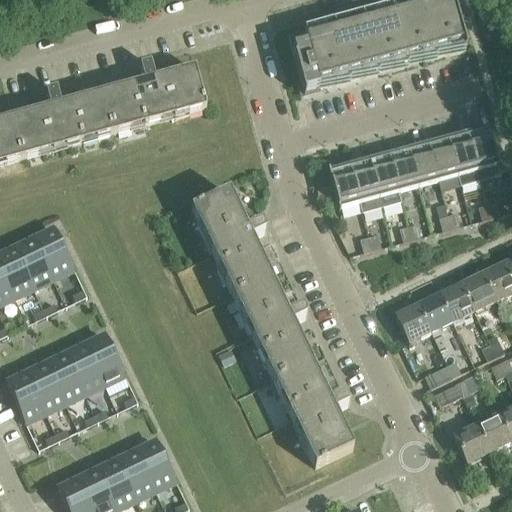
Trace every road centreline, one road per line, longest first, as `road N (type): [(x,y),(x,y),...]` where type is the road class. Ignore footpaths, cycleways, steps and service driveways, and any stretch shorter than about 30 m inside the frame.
road 1 (residential): [(415,458),(293,198),(280,145)]
road 2 (residential): [(0,71),(247,1)]
road 3 (residential): [(280,145),(482,87)]
road 4 (residential): [(280,145),(247,1)]
road 5 (residential): [(415,458),(306,511)]
